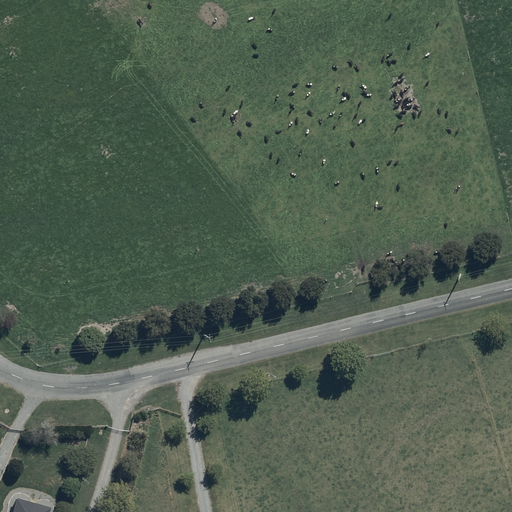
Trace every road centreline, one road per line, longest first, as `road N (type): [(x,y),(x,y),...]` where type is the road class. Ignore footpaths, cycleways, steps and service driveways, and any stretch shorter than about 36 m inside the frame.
road 1 (unclassified): [(511,289),(120,385),(57,390),(0,373)]
road 2 (unknown): [(208,511),(183,369)]
road 3 (unknown): [(94,511),(120,385)]
